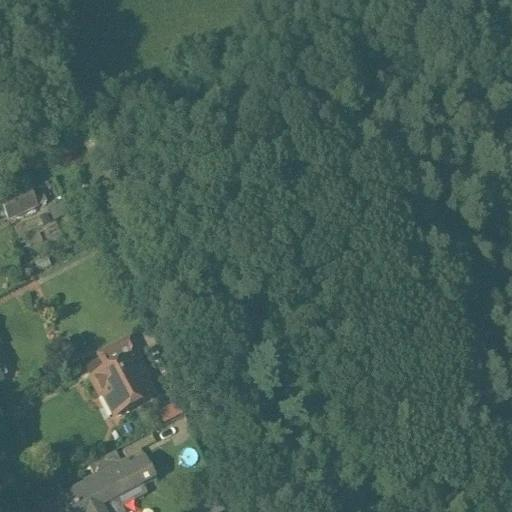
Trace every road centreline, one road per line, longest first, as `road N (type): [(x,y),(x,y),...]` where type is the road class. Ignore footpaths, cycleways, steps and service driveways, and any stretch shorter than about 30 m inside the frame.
road 1 (residential): [(245,511),(149,282)]
road 2 (track): [(79,108),(149,282)]
